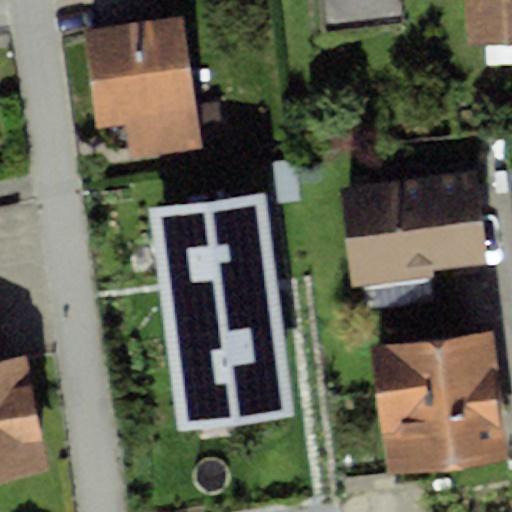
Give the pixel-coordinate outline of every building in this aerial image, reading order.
[(146,8),(146,0),(108,0),(108,7),(146,8)] [(333,0),(336,17),(404,8),(403,0),(333,0)] [(511,0),(476,0),(478,45),(511,44),(511,0)] [(185,19),(89,31),(105,163),(201,151),(185,19)] [(474,180),(342,201),(357,294),(489,273),(474,180)] [(278,199),(178,211),(201,398),(300,386),(278,199)] [(493,334),(378,350),(397,477),(511,461),(493,334)] [(26,360),(0,365),(0,482),(47,474),(26,360)]
